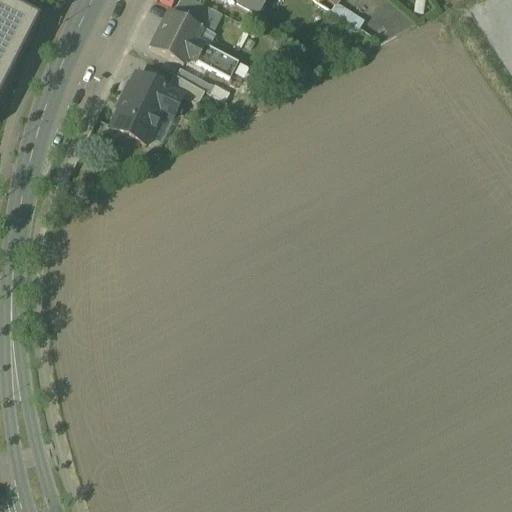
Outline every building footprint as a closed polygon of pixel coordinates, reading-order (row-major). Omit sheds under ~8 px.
[(267,0),(237,0),(234,5),(248,13),(255,1),(263,6),(267,0)] [(0,2),(0,97),(39,23),(0,2)] [(201,33),(169,16),(150,52),(182,69),(186,62),(195,45),(201,33)] [(238,67),(195,45),(186,62),(229,84),(238,67)] [(166,93),(135,78),(110,131),(146,148),(161,117),(171,123),(181,102),(182,101),(169,94),(166,93)] [(205,96),(173,78),(166,93),(169,94),(182,101),(181,102),(197,109),(205,96)]
